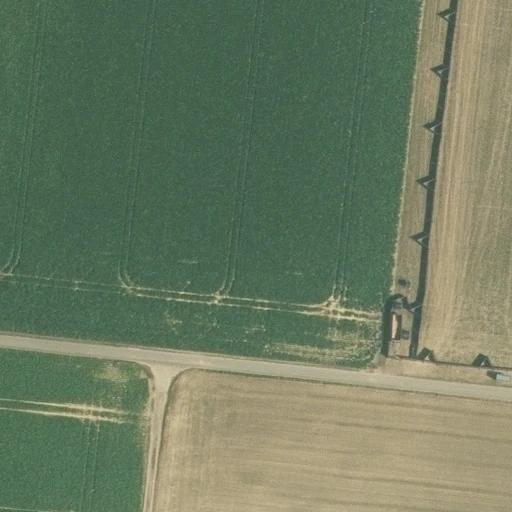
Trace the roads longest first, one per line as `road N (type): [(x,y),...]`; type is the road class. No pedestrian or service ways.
road 1 (track): [(0,347),(511,404)]
road 2 (track): [(179,368),(164,511)]
